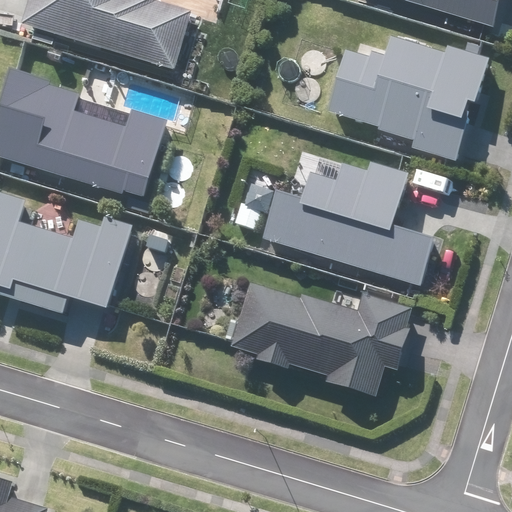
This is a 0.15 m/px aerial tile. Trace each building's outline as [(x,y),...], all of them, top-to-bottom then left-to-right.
[(33,0),(26,25),(178,72),(196,13),(160,2),(160,0),(33,0)] [(406,0),(494,25),(501,0),(406,0)] [(345,49),(327,111),(378,125),(377,128),(414,139),(412,146),(457,159),(486,58),(476,55),(479,44),(468,41),(466,49),(447,44),(445,51),(392,36),(386,54),(372,50),(370,56),(345,49)] [(0,156),(127,196),(127,193),(148,199),(172,123),(136,112),(131,129),(79,113),(84,96),(54,87),(55,83),(15,71),(1,115),(4,116),(0,127),(0,156)] [(276,191),(262,239),(420,284),(433,237),(393,225),(408,173),(370,162),(367,170),(341,162),(336,180),(309,172),(301,199),(276,191)] [(243,206),(267,213),(274,191),(250,184),(243,206)] [(0,286),(5,288),(2,296),(71,317),(76,299),(112,310),(138,227),(109,218),(106,228),(84,221),(78,240),(24,224),(30,203),(2,194),(0,201),(0,200),(0,286)] [(250,282),(230,346),(258,354),(256,359),(287,368),(289,363),(327,375),(325,381),(376,397),(385,366),(398,370),(411,329),(406,327),(412,307),(363,292),(358,311),(302,294),(300,298),(250,282)] [(0,511),(50,511),(51,510),(13,499),(17,483),(0,477),(0,511)]
